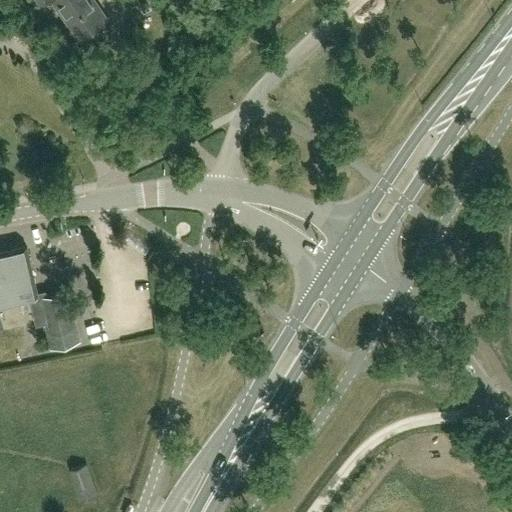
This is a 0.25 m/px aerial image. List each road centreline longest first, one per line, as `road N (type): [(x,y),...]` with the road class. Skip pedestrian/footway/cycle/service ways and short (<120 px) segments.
road 1 (primary): [(201,511),(262,399),(354,259)]
road 2 (primary): [(354,259),(511,28)]
road 3 (unclassified): [(215,197),(244,111),(360,0)]
road 4 (tertiary): [(511,432),(442,332),(354,259)]
road 5 (tertiary): [(354,259),(330,223),(312,214),(271,200),(215,197)]
road 6 (tertiary): [(215,197),(309,258),(354,259)]
road 7 (tertiary): [(0,217),(150,195)]
